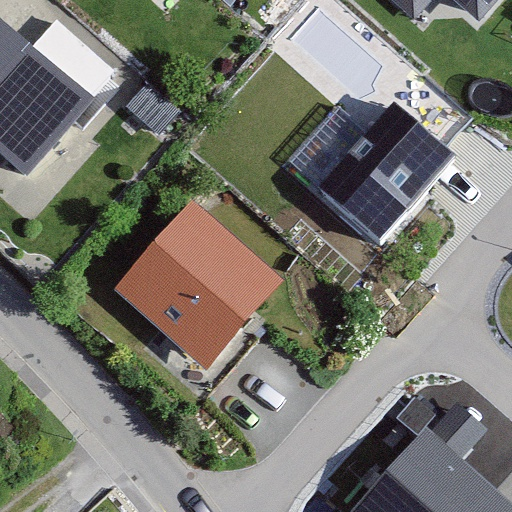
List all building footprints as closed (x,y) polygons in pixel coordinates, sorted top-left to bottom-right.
[(492,0),(460,0),(478,16),(492,0)] [(0,159),(27,184),(89,113),(0,35),(0,159)] [(319,197),(384,252),(459,164),(394,110),(319,197)] [(113,303),(213,375),(278,284),(178,212),(113,303)] [(511,511),(511,509),(428,434),(357,511),(511,511)]
